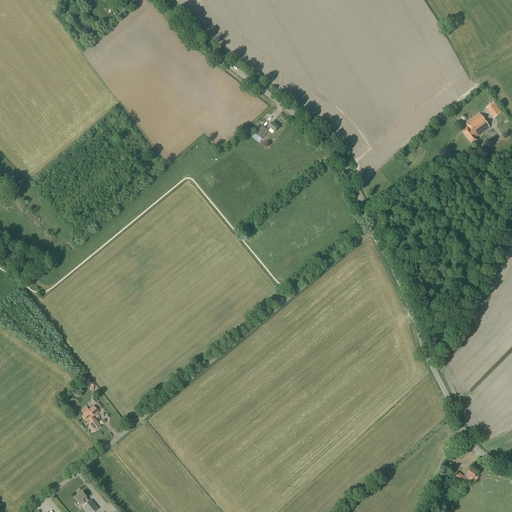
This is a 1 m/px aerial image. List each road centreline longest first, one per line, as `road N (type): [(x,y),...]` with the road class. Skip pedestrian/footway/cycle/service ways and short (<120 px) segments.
road 1 (unclassified): [(374,227),(24,511)]
road 2 (unclassified): [(374,227),(327,141),(185,30),(160,0)]
road 3 (unclassified): [(464,434),(374,227)]
